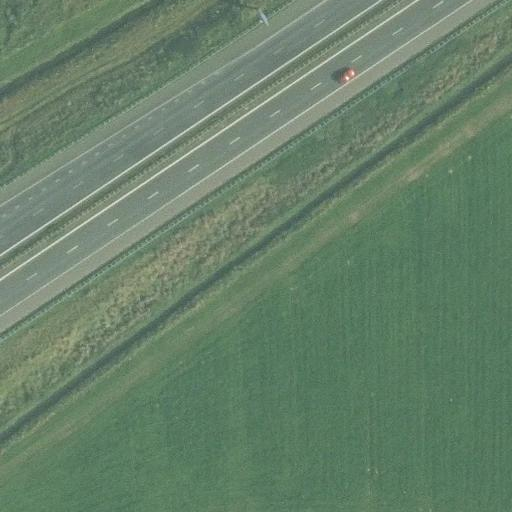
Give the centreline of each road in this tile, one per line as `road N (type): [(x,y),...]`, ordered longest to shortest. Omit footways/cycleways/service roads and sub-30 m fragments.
road 1 (motorway): [(0,297),(444,0)]
road 2 (motorway): [(354,0),(0,237)]
